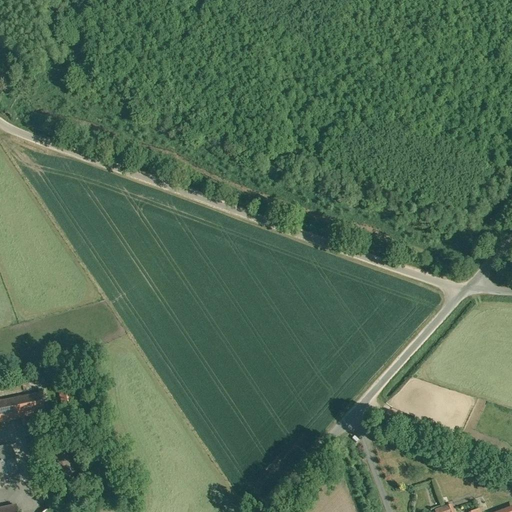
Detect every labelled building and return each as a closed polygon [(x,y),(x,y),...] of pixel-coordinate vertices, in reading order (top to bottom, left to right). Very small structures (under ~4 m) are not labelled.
[(72,391),(60,394),(63,409),(75,407),(72,391)] [(42,393),(0,401),(0,421),(46,413),(42,393)] [(415,417),(390,407),(385,421),(410,430),(415,417)] [(11,446),(0,448),(0,477),(17,474),(11,446)] [(66,448),(53,450),(59,478),(71,475),(66,448)] [(94,472),(79,475),(81,486),(96,483),(94,472)]
